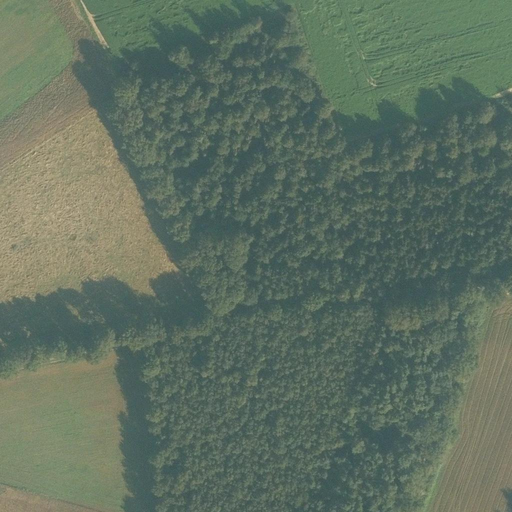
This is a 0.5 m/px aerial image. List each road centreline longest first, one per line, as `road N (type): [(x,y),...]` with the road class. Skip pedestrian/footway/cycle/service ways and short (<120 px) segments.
road 1 (track): [(0,372),(254,306),(511,292)]
road 2 (track): [(215,316),(104,101),(115,78),(109,67)]
road 3 (track): [(139,339),(155,511)]
